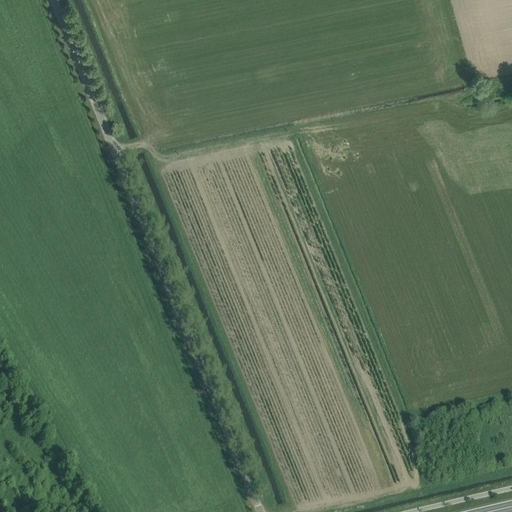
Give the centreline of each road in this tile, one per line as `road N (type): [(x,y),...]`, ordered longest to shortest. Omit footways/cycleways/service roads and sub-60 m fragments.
road 1 (unclassified): [(113,149),(463,74),(447,0)]
road 2 (unclassified): [(259,511),(113,149)]
road 3 (unclassified): [(113,149),(53,0)]
